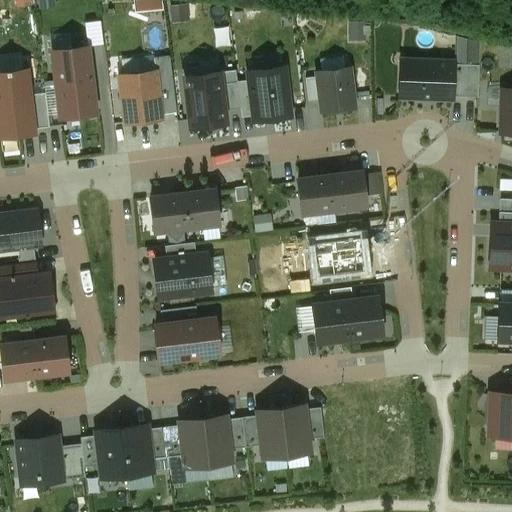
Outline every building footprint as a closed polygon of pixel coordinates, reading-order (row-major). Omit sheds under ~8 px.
[(365,24),(351,24),(351,37),(365,37),(365,24)] [(52,51),(56,85),(92,80),(88,47),(52,51)] [(154,58),(156,71),(156,79),(172,77),(170,56),(154,58)] [(453,63),(401,61),(400,97),(419,98),(419,99),(421,99),(421,98),(431,98),(431,99),(433,99),(433,98),(452,99),(452,97),(453,65),(453,63)] [(479,66),(453,65),(452,97),(478,98),(479,66)] [(237,82),(238,82),(239,96),(251,94),(254,116),(254,120),(290,116),(284,68),(248,72),(249,80),(237,82)] [(317,72),(318,77),(320,100),(322,112),(355,108),(350,68),(317,72)] [(10,70),(7,71),(7,72),(0,72),(0,137),(34,133),(34,129),(30,95),(27,69),(10,71),(10,70)] [(161,115),(156,79),(156,71),(120,75),(125,123),(162,119),(161,115)] [(225,110),(222,84),(220,72),(185,76),(191,128),(226,123),(225,110)] [(172,77),(156,79),(161,115),(177,113),(172,77)] [(320,100),(318,77),(306,78),(308,101),(320,100)] [(92,80),(56,85),(57,85),(58,95),(60,114),(61,117),(96,113),(92,80)] [(238,82),(222,84),(225,110),(241,109),(239,96),(238,82)] [(58,95),(57,85),(45,87),(46,96),(58,95)] [(511,90),(504,90),(502,133),(511,133),(511,90)] [(45,93),(30,95),(34,129),(49,127),(45,93)] [(362,171),(330,175),(335,211),(353,209),(353,207),(367,205),(362,171)] [(379,173),(365,175),(368,194),(381,193),(379,173)] [(330,175),(298,179),(303,213),(316,212),(316,213),(335,211),(330,175)] [(183,193),(187,229),(206,227),(206,225),(219,224),(215,190),(183,193)] [(168,231),(187,229),(183,193),(151,197),(156,231),(168,230),(168,231)] [(0,249),(18,247),(32,246),(41,245),(37,211),(0,215),(0,249)] [(511,214),(499,215),(500,224),(511,224),(511,214)] [(269,215),(254,217),(255,232),(271,230),(269,215)] [(511,224),(500,224),(491,224),(491,270),(511,269),(511,224)] [(194,242),(165,246),(166,260),(196,256),(194,242)] [(32,246),(18,247),(20,263),(34,261),(32,246)] [(166,260),(155,261),(159,297),(211,291),(206,255),(196,256),(166,260)] [(2,266),(3,280),(36,276),(34,262),(2,266)] [(3,280),(0,280),(0,316),(53,310),(49,274),(36,276),(3,280)] [(330,290),(331,304),(346,302),(353,301),(351,287),(330,290)] [(511,305),(511,290),(502,290),(502,305),(511,305)] [(353,301),(346,302),(350,338),(382,334),(377,298),(353,301)] [(346,302),(331,304),(314,306),(318,342),(350,338),(346,302)] [(499,340),(511,340),(511,305),(502,305),(500,305),(499,340)] [(196,307),(160,311),(162,325),(198,320),(196,307)] [(198,320),(162,325),(164,339),(157,340),(159,361),(218,354),(214,318),(198,320)] [(20,328),(22,342),(33,341),(33,340),(31,327),(20,328)] [(33,340),(33,341),(37,376),(69,372),(64,336),(33,340)] [(33,341),(22,342),(1,344),(5,380),(37,376),(33,341)] [(511,395),(488,395),(487,437),(511,437),(511,395)] [(304,406),(281,409),(287,455),(310,452),(308,440),(305,410),(304,406)] [(321,408),(305,410),(308,440),(324,438),(321,408)] [(258,412),(258,415),(262,446),(263,458),(287,455),(281,409),(258,412)] [(226,415),(203,418),(208,465),(231,462),(230,449),(226,420),(226,415)] [(262,446),(258,415),(242,418),(246,447),(262,446)] [(179,421),(180,425),(183,455),(185,468),(208,465),(203,418),(179,421)] [(242,418),(226,420),(230,449),(246,447),(242,418)] [(148,425),(122,428),(127,475),(153,472),(152,459),(148,429),(148,425)] [(180,425),(164,427),(167,457),(183,455),(180,425)] [(164,427),(148,429),(152,459),(167,457),(164,427)] [(96,431),(96,435),(100,465),(101,478),(127,475),(122,428),(96,431)] [(81,438),(81,444),(84,467),(100,465),(96,435),(81,438)] [(62,480),(58,446),(57,436),(17,441),(22,479),(38,477),(38,483),(62,480)] [(81,444),(58,446),(62,480),(85,477),(84,467),(81,444)]
